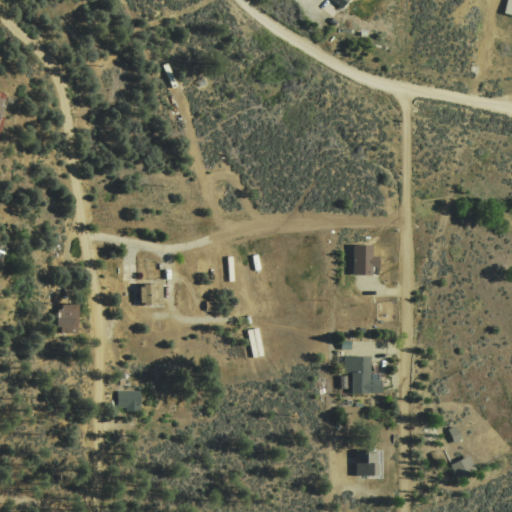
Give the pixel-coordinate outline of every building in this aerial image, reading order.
[(354,0),(345,11),(331,0),(354,0)] [(0,130),(3,131),(15,106),(12,104),(15,96),(9,95),(8,90),(0,86),(0,130)] [(358,244),(377,244),(377,257),(382,257),(382,276),(357,276),(358,244)] [(158,304),(157,282),(135,283),(136,304),(158,304)] [(72,332),(73,302),(55,301),(54,331),(72,332)] [(344,357),(374,357),(374,380),(386,380),(386,394),(352,394),(352,373),(344,373),(344,357)] [(137,389),(115,389),(115,408),(137,408),(137,389)] [(448,429),(459,425),(464,440),(454,444),(448,429)] [(358,450),(380,450),(380,463),(384,463),(384,476),(357,476),(358,450)] [(471,455),(479,469),(460,480),(452,466),(471,455)]
